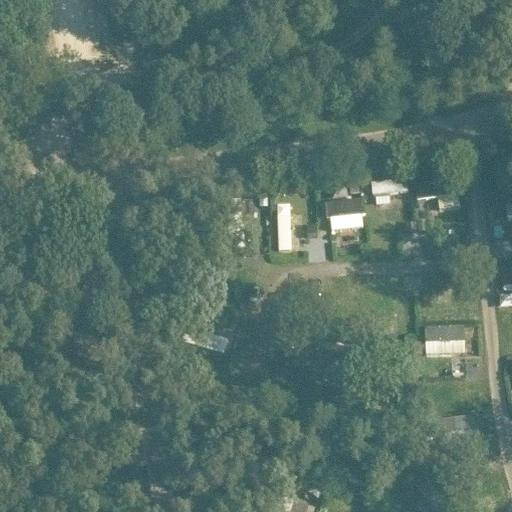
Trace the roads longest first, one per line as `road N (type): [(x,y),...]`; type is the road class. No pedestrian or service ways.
road 1 (unclassified): [(93,189),(119,191),(511,109)]
road 2 (track): [(470,121),(511,479)]
road 3 (unknown): [(119,191),(58,0)]
